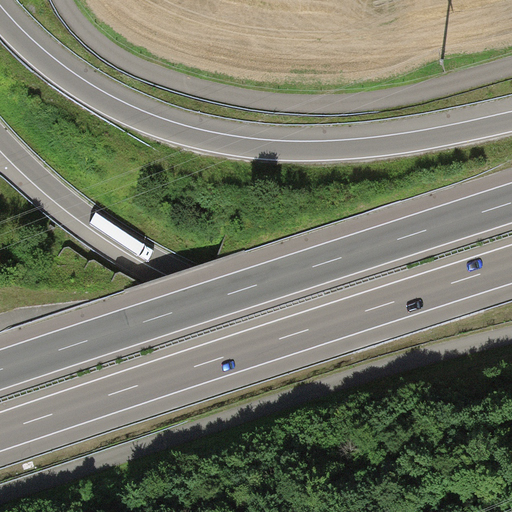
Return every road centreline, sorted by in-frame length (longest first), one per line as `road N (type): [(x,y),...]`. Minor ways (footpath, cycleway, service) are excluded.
road 1 (motorway): [(0,139),(113,236),(270,312),(355,339),(456,352),(511,346)]
road 2 (motorway): [(511,118),(362,146),(225,142),(149,121),(86,90),(0,16)]
road 3 (motorway): [(0,432),(511,264)]
road 4 (motorway): [(511,201),(0,368)]
road 5 (unclassified): [(511,338),(394,365),(0,499)]
road 6 (track): [(511,75),(407,103),(311,113),(237,103),(167,90),(120,66),(62,0)]
